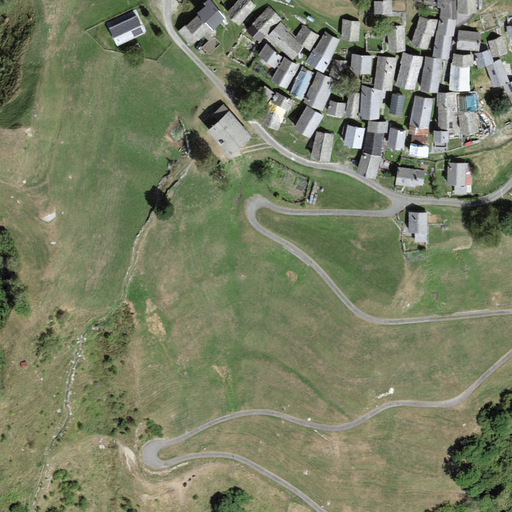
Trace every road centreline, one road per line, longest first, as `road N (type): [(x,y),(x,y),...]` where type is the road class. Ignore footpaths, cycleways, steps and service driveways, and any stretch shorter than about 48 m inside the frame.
road 1 (track): [(511,351),(460,400),(393,402),(333,426),(253,410),(154,442),(149,451),(157,462),(226,457),(280,479),(325,511)]
road 2 (track): [(403,197),(396,208),(373,212),(256,203),(249,214),(257,225),(314,265),(363,315),(511,310)]
road 3 (track): [(511,176),(477,200),(403,197),(278,149),(200,64)]
